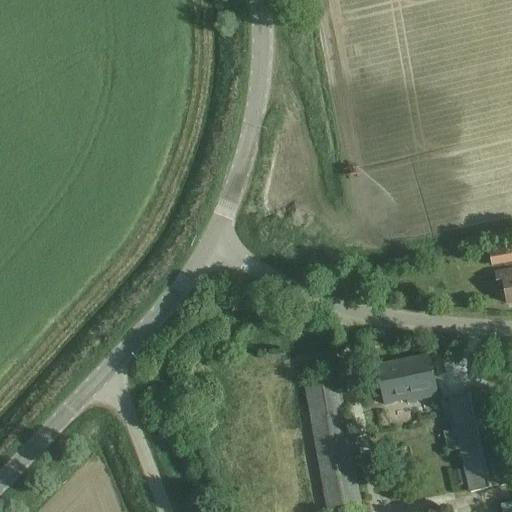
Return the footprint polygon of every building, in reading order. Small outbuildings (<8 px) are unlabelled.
[(511,249),(492,253),(495,266),(511,263),(511,249)] [(511,304),(511,271),(497,275),(499,286),(505,285),(508,305),(511,304)] [(377,368),(381,388),(384,405),(409,400),(410,404),(437,398),(429,357),(377,368)] [(361,511),(341,397),(338,377),(304,383),(327,511),(361,511)] [(448,453),(461,450),(471,494),(509,485),(488,393),(450,402),(456,430),(443,433),(448,453)] [(511,511),(511,503),(501,506),(502,511),(511,511)]
